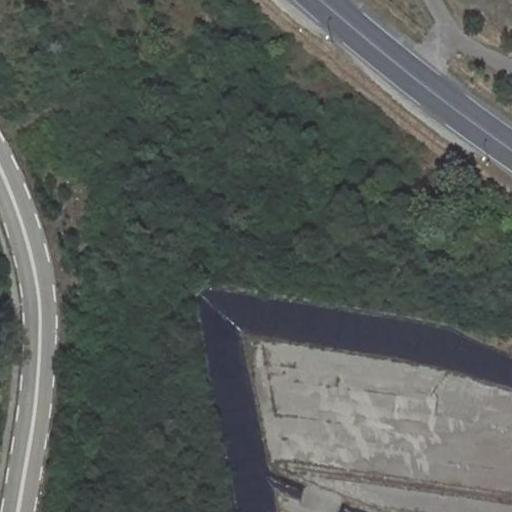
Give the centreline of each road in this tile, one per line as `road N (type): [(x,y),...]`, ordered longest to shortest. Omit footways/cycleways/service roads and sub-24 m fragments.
road 1 (tertiary): [(0,172),(25,238),(37,305),(37,385),(17,511)]
road 2 (secondary): [(323,0),(390,64),(511,156)]
